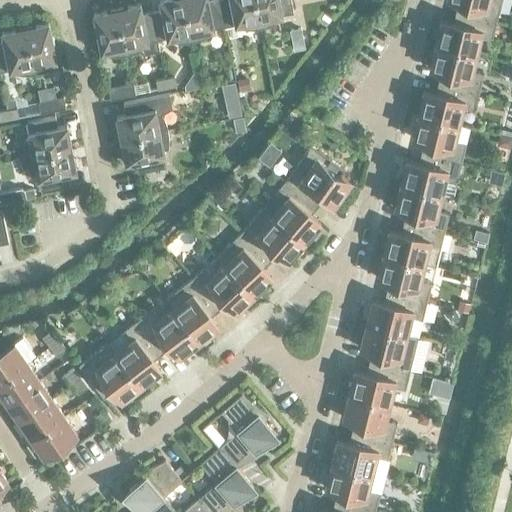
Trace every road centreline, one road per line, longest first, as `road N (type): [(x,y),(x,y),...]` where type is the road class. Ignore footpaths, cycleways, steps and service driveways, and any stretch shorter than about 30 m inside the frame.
road 1 (residential): [(0,276),(33,269),(65,249),(99,214),(103,195),(69,0)]
road 2 (residential): [(54,504),(264,342)]
road 3 (residential): [(356,237),(413,0)]
road 4 (residential): [(318,396),(356,237)]
road 5 (residential): [(264,342),(356,237)]
